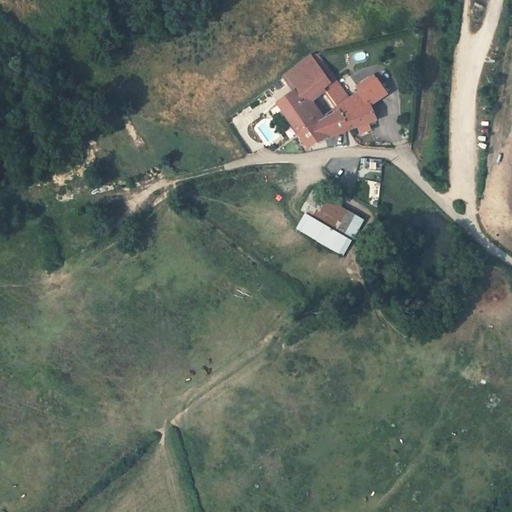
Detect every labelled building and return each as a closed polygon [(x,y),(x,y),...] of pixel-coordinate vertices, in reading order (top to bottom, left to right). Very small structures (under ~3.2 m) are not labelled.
[(297,89),(277,103),(299,133),(311,148),(330,136),(351,129),(337,109),(334,104),(332,106),(336,112),(330,116),(320,123),(306,103),(316,95),(321,91),(324,89),(332,83),(322,69),(312,56),(311,56),(287,75),(297,89)] [(378,80),(378,79),(371,84),(369,82),(367,84),(368,86),(361,91),(360,92),(350,100),(350,99),(336,81),(332,83),(324,89),(334,104),(337,109),(351,129),(362,125),(368,123),(377,120),(372,107),(371,102),(386,91),(378,80)] [(321,91),(332,106),(334,104),(324,89),(321,91)] [(386,91),(371,102),(372,107),(389,96),(386,91)] [(320,123),(330,116),(316,95),(306,103),(320,123)] [(314,191),(301,212),(305,215),(351,241),(363,220),(314,191)] [(351,241),(305,215),(297,229),(342,256),(351,241)]
